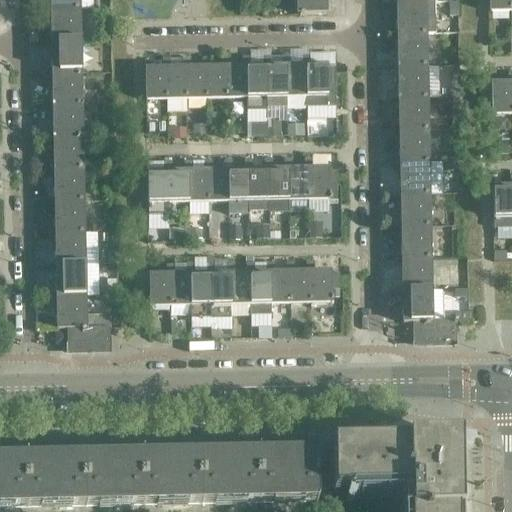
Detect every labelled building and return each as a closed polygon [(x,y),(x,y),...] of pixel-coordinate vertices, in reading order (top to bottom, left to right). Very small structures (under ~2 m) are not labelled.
[(79,10),(78,0),(50,0),(51,11),(73,10),(79,10)] [(325,15),(325,0),(297,0),(297,16),(299,16),(299,17),(303,17),(303,16),(325,15)] [(510,13),(509,0),(489,0),(489,14),(510,13)] [(425,35),(425,3),(396,4),(397,36),(425,35)] [(80,42),(79,10),(73,10),(51,11),(51,43),(73,42),(80,42)] [(426,67),(425,35),(397,36),(398,68),(426,67)] [(80,74),(80,42),(73,42),(51,43),(52,75),(74,74),(80,74)] [(337,67),(337,53),(312,53),(312,67),(337,67)] [(286,100),(285,70),(290,70),(290,68),(289,57),(282,58),(281,68),(270,68),(270,70),(265,70),(266,100),(286,100)] [(306,99),(305,69),(310,69),(310,67),(309,57),(302,57),(301,67),(290,68),(290,70),(285,70),(286,100),(306,99)] [(246,101),(245,71),(250,70),(250,68),(249,58),(242,58),(241,69),(230,69),(230,71),(225,71),(226,101),(246,101)] [(266,100),(265,70),(270,70),(270,68),(269,58),(262,58),(261,68),(250,68),(250,70),(245,71),(246,101),(266,100)] [(186,102),(185,72),(190,72),(190,70),(189,59),(182,60),(181,70),(170,70),(170,72),(165,72),(166,102),(186,102)] [(206,101),(205,71),(210,71),(210,69),(209,59),(202,59),(201,69),(190,70),(190,72),(185,72),(186,102),(206,101)] [(226,101),(225,71),(230,71),(230,69),(229,59),(222,59),(221,69),(210,69),(210,71),(205,71),(206,101),(226,101)] [(166,102),(165,72),(170,72),(170,70),(169,60),(162,60),(161,70),(145,71),(145,73),(146,103),(166,102)] [(335,84),(334,69),(326,69),(326,67),(310,67),(310,69),(305,69),(306,99),(327,99),(327,97),(328,97),(328,93),(326,93),(326,84),(335,84)] [(427,99),(426,67),(398,68),(398,100),(420,99),(427,99)] [(81,106),(80,74),(74,74),(52,75),(53,107),(75,106),(81,106)] [(511,116),(511,114),(511,87),(511,86),(511,74),(508,74),(507,85),(491,85),(491,117),(511,116)] [(427,131),(427,99),(420,99),(398,100),(399,132),(421,131),(427,131)] [(82,138),(81,106),(75,106),(53,107),(53,139),(75,138),(82,138)] [(308,135),(308,124),(290,124),(290,135),(308,135)] [(428,163),(427,131),(421,131),(399,132),(400,164),(422,163),(428,163)] [(82,170),(82,138),(75,138),(53,139),(54,171),(76,170),(82,170)] [(308,202),(307,173),(312,172),(312,170),(311,160),(304,160),(303,171),(292,171),(292,173),(287,173),(288,203),(308,202)] [(248,204),(247,174),(252,174),(252,172),(252,161),(244,161),(243,172),(232,172),(232,174),(227,174),(228,204),(248,204)] [(268,203),(267,173),(272,173),(272,171),(271,161),(264,161),(263,171),(252,172),(252,174),(247,174),(248,204),(268,203)] [(288,203),(287,173),(292,173),(292,171),(291,161),(284,161),(283,171),(272,171),(272,173),(267,173),(268,203),(288,203)] [(208,204),(207,175),(212,174),(212,172),(212,162),(204,162),(203,173),(192,173),(192,175),(188,175),(188,205),(208,204)] [(228,204),(227,174),(232,174),(232,172),(232,162),(224,162),(223,172),(212,172),(212,174),(207,175),(208,204),(228,204)] [(168,205),(168,175),(172,175),(172,173),(172,163),(164,163),(163,173),(147,174),(148,206),(168,205)] [(188,205),(188,175),(192,175),(192,173),(192,163),(184,163),(183,173),(172,173),(172,175),(168,175),(168,205),(188,205)] [(429,195),(428,163),(422,163),(400,164),(400,196),(422,195),(429,195)] [(83,202),(82,170),(76,170),(54,171),(54,203),(76,202),(83,202)] [(328,188),(328,172),(328,170),(312,170),(312,172),(307,173),(308,202),(329,202),(329,200),(330,200),(330,196),(329,196),(328,188)] [(337,187),(337,177),(337,172),(328,172),(328,188),(337,187)] [(511,220),(511,177),(510,178),(509,188),(493,188),(493,191),(493,221),(511,220)] [(429,227),(429,195),(422,195),(400,196),(401,228),(423,227),(429,227)] [(84,234),(83,202),(76,202),(54,203),(55,235),(77,234),(84,234)] [(313,221),(313,235),(324,235),(325,222),(313,221)] [(430,259),(429,227),(423,227),(401,228),(402,260),(424,259),(423,259),(430,259)] [(84,266),(84,234),(77,234),(55,235),(56,267),(78,266),(84,266)] [(431,291),(430,259),(423,259),(424,259),(402,260),(402,292),(424,291),(431,291)] [(310,306),(309,276),(314,276),(314,274),(313,263),(306,263),(305,274),(294,274),(294,276),(290,276),(290,306),(310,306)] [(250,307),(250,277),(254,277),(254,275),(254,264),(246,265),(245,275),(234,275),(234,277),(229,277),(230,307),(250,307)] [(270,306),(270,276),(274,276),(274,274),(274,264),(266,264),(265,275),(254,275),(254,277),(250,277),(250,307),(270,306)] [(290,306),(290,276),(294,276),(294,274),(293,264),(286,264),(285,274),(274,274),(274,276),(270,276),(270,306),(290,306)] [(210,308),(209,278),(214,278),(214,276),(214,265),(206,265),(205,276),(194,276),(194,278),(190,278),(190,308),(210,308)] [(230,307),(229,277),(234,277),(234,275),(234,265),(226,265),(225,275),(214,276),(214,278),(209,278),(210,308),(230,307)] [(85,298),(84,266),(78,266),(56,267),(56,299),(78,298),(85,298)] [(170,308),(170,278),(174,278),(174,276),(174,266),(166,266),(165,277),(149,277),(149,279),(149,309),(170,308)] [(190,308),(190,278),(194,278),(194,276),(194,266),(186,266),(185,276),(174,276),(174,278),(170,278),(170,308),(190,308)] [(330,291),(330,275),(329,275),(329,273),(314,274),(314,276),(309,276),(310,306),(331,305),(331,303),(332,303),(332,300),(331,300),(330,291)] [(339,290),(339,275),(330,275),(330,291),(339,290)] [(431,323),(431,291),(424,291),(402,292),(403,324),(415,324),(425,324),(425,323),(431,323)] [(85,330),(85,298),(78,298),(56,299),(57,331),(69,331),(79,331),(79,330),(85,330)] [(455,346),(455,324),(455,322),(431,323),(425,323),(425,324),(415,324),(415,347),(455,346)] [(110,353),(109,333),(111,333),(110,330),(109,330),(109,329),(85,330),(79,330),(79,331),(69,331),(69,354),(110,353)] [(460,511),(459,440),(331,443),(333,494),(332,511),(460,511)] [(0,508),(315,502),(315,504),(317,504),(316,459),(303,460),(303,443),(30,449),(0,449),(0,508)]
